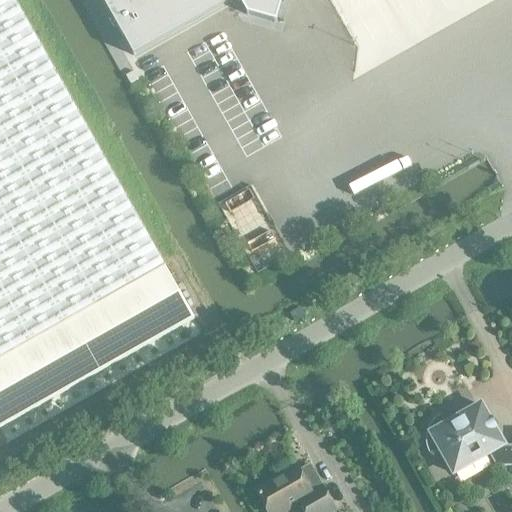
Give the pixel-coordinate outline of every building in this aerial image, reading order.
[(0,0),(0,358),(156,270),(166,265),(15,0),(0,0)] [(95,0),(128,57),(229,0),(95,0)] [(190,150),(219,201),(250,184),(221,132),(190,150)] [(166,265),(156,270),(0,358),(0,429),(193,320),(166,265)] [(453,475),(489,455),(496,467),(511,467),(511,446),(504,447),(481,406),(447,425),(441,416),(437,419),(433,422),(431,425),(429,429),(427,433),(426,434),(427,434),(426,438),(426,443),(427,447),(428,451),(430,456),(440,451),(453,475)] [(266,511),(282,511),(298,503),(303,511),(328,511),(334,509),(322,488),(311,494),(296,467),(255,491),(266,511)]
